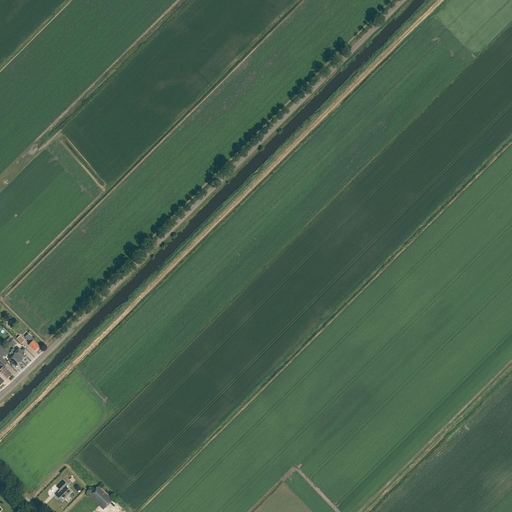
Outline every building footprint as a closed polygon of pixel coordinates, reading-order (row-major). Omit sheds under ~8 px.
[(35,351),(39,346),(33,340),(32,339),(33,339),(28,334),(25,337),(31,343),(29,345),(35,351)] [(25,341),(20,336),(17,339),(22,344),(25,341)] [(17,344),(12,339),(8,344),(12,347),(13,347),(14,347),(17,344)] [(5,349),(1,346),(0,346),(0,352),(1,353),(5,357),(9,354),(8,353),(9,352),(5,349)] [(15,355),(21,361),(27,355),(20,348),(17,351),(14,348),(11,351),(15,354),(15,355)] [(21,361),(12,351),(10,354),(13,357),(10,360),(17,367),(22,362),(21,361)] [(0,368),(1,369),(0,369),(0,371),(3,374),(8,378),(12,374),(7,370),(8,369),(5,365),(8,363),(0,355),(0,368)] [(62,502),(71,493),(65,486),(67,484),(64,481),(57,488),(60,492),(56,496),(62,502)] [(103,510),(113,500),(99,486),(89,496),(103,510)]
